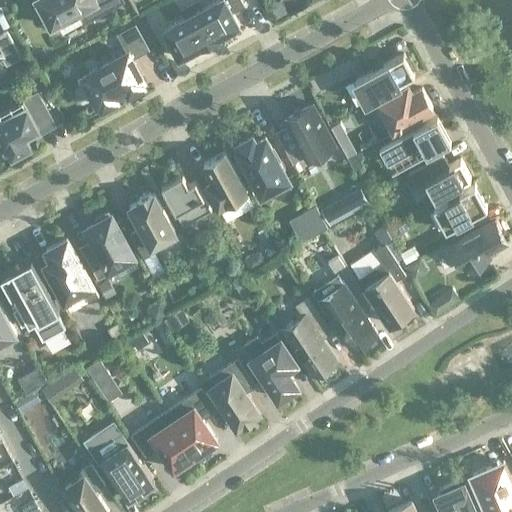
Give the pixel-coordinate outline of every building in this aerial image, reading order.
[(37,0),(50,22),(78,7),(83,16),(84,18),(86,17),(86,16),(115,0),(37,0)] [(243,2),(241,0),(209,0),(201,5),(197,0),(192,0),(181,6),(185,14),(163,26),(178,54),(200,42),(200,43),(238,22),(231,8),(243,2)] [(283,0),(273,0),(271,1),(277,12),(287,7),(283,0)] [(147,46),(134,21),(116,31),(126,48),(81,73),(88,85),(84,87),(92,101),(96,99),(97,101),(99,99),(102,104),(116,96),(113,92),(126,85),(128,89),(142,81),(140,77),(142,76),(131,55),(147,46)] [(0,31),(0,53),(2,53),(6,60),(19,53),(6,28),(0,31)] [(413,70),(402,51),(354,77),(365,97),(413,70)] [(350,67),(356,63),(358,63),(352,52),(344,56),(350,67)] [(410,90),(406,83),(378,99),(393,125),(431,104),(421,85),(410,90)] [(50,113),(36,88),(0,108),(0,113),(2,117),(0,117),(0,145),(6,143),(11,153),(30,143),(24,133),(38,125),(36,121),(50,113)] [(283,116),(306,158),(335,142),(311,100),(283,116)] [(436,113),(436,111),(423,118),(375,144),(376,146),(381,143),(396,164),(390,168),(391,169),(397,165),(397,166),(413,157),(412,156),(410,153),(406,145),(419,138),(424,149),(425,150),(438,143),(437,142),(434,143),(430,136),(443,129),(444,129),(436,113)] [(339,120),(330,124),(334,131),(342,126),(339,120)] [(254,140),(251,133),(237,141),(240,147),(238,149),(243,159),(240,160),(250,179),(253,177),(261,191),(268,187),(271,193),(289,184),(285,177),(287,176),(276,157),(277,156),(272,147),(271,147),(264,134),(254,140)] [(246,188),(224,148),(203,160),(212,177),(205,180),(218,204),(246,188)] [(361,148),(348,155),(354,167),(359,164),(363,151),(361,148)] [(442,151),(407,170),(415,185),(426,179),(434,193),(470,174),(460,155),(448,162),(442,151)] [(187,182),(182,171),(176,174),(174,175),(175,175),(168,179),(167,178),(166,179),(166,180),(161,183),(182,222),(210,207),(194,178),(187,182)] [(471,212),(472,211),(486,204),(474,181),(458,189),(459,190),(446,197),(446,196),(433,203),(445,226),(458,219),(458,218),(470,211),(471,212)] [(150,191),(149,189),(138,195),(139,197),(128,203),(140,224),(129,230),(143,254),(154,248),(151,243),(175,230),(153,189),(150,191)] [(333,200),(322,206),(321,207),(329,220),(340,214),(333,200)] [(326,224),(314,203),(302,210),(313,231),(326,224)] [(96,243),(83,250),(97,275),(110,267),(109,265),(110,264),(116,275),(137,264),(131,253),(132,252),(110,210),(109,211),(107,208),(93,215),(95,218),(85,224),(96,243)] [(506,241),(494,218),(449,242),(451,246),(448,248),(456,262),(459,261),(461,265),(465,263),(468,268),(489,254),(487,251),(506,241)] [(382,224),(375,229),(373,230),(380,241),(389,235),(382,224)] [(97,292),(66,234),(45,246),(50,256),(43,260),(64,297),(81,288),(87,298),(97,292)] [(276,237),(265,244),(271,253),(282,247),(276,237)] [(421,237),(406,246),(412,257),(427,249),(421,237)] [(397,260),(384,240),(373,247),(381,259),(358,274),(389,321),(413,305),(387,267),(397,260)] [(256,249),(243,256),(249,266),(265,258),(260,250),(256,249)] [(343,262),(337,252),(327,259),(333,269),(343,262)] [(31,254),(0,270),(18,303),(12,306),(20,322),(27,319),(28,321),(32,319),(41,337),(64,324),(55,307),(59,305),(31,254)] [(239,294),(240,294),(249,288),(239,274),(232,279),(230,280),(239,294)] [(106,278),(98,282),(97,283),(103,294),(113,289),(106,278)] [(376,330),(342,280),(317,296),(351,346),(376,330)] [(453,284),(436,295),(443,306),(460,295),(453,284)] [(302,311),(281,325),(313,372),(336,356),(321,334),(329,329),(307,295),(296,302),(302,311)] [(0,339),(16,330),(0,301),(0,339)] [(179,307),(165,317),(163,318),(170,327),(185,317),(179,307)] [(115,322),(108,326),(107,327),(113,338),(121,333),(115,322)] [(279,337),(274,330),(259,340),(264,347),(251,355),(278,395),(296,383),(285,366),(295,360),(279,336),(279,337)] [(254,382),(236,355),(207,375),(211,382),(209,383),(236,423),(258,409),(244,389),(254,382)] [(99,356),(86,364),(96,380),(109,371),(99,356)] [(39,364),(17,376),(25,389),(46,377),(39,364)] [(54,376),(42,384),(40,386),(48,398),(62,389),(54,376)] [(215,406),(200,384),(166,408),(197,454),(208,446),(208,442),(216,436),(202,415),(215,406)] [(22,394),(15,398),(13,399),(18,408),(27,403),(22,394)] [(197,454),(166,408),(131,431),(145,452),(158,444),(173,465),(181,460),(185,462),(197,454)] [(113,418),(83,438),(97,458),(101,455),(113,473),(116,478),(127,494),(128,496),(130,494),(129,494),(135,490),(136,491),(146,484),(145,484),(151,480),(153,479),(152,477),(126,439),(113,418)] [(104,481),(90,460),(79,467),(82,472),(64,484),(82,511),(102,511),(108,509),(94,488),(104,481)] [(497,480),(489,463),(471,471),(488,511),(511,511),(511,479),(510,474),(497,480)] [(438,485),(438,486),(449,511),(477,511),(480,511),(464,474),(438,485)] [(32,495),(19,503),(24,511),(28,511),(39,506),(32,495)] [(416,511),(410,498),(387,508),(388,511),(416,511)]
